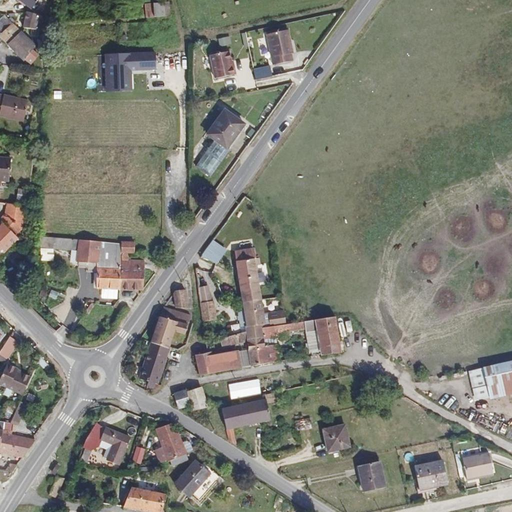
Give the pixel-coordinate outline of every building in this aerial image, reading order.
[(20,0),(32,10),(40,0),(20,0)] [(144,6),(147,19),(169,16),(166,2),(144,6)] [(42,30),(42,17),(27,13),(25,27),(42,30)] [(21,29),(3,17),(0,16),(0,34),(8,43),(21,29)] [(37,41),(25,32),(21,29),(8,43),(23,58),(27,54),(34,46),(37,41)] [(41,53),(34,46),(27,54),(34,61),(41,53)] [(289,47),(267,51),(273,81),(293,77),(291,70),(293,70),(289,47)] [(227,52),(219,53),(220,61),(228,60),(227,52)] [(154,54),(105,56),(106,80),(110,84),(115,84),(115,93),(131,92),(130,71),(130,66),(135,66),(135,71),(155,70),(154,54)] [(231,78),(230,72),(229,62),(209,65),(213,89),(234,85),(233,77),(231,78)] [(9,106),(0,104),(0,121),(4,123),(3,124),(26,129),(30,109),(9,105),(9,106)] [(222,121),(206,145),(214,151),(226,159),(226,158),(242,136),(222,121)] [(214,151),(210,156),(195,177),(209,187),(217,176),(229,160),(226,158),(226,159),(214,151)] [(9,158),(0,157),(0,185),(1,186),(1,185),(6,186),(9,158)] [(23,238),(26,215),(9,213),(7,223),(1,230),(4,233),(0,237),(0,263),(3,266),(20,248),(16,244),(23,238)] [(82,242),(44,238),(44,245),(81,248),(80,259),(99,261),(97,285),(101,285),(115,287),(118,287),(121,252),(122,245),(82,242)] [(218,265),(227,248),(212,239),(202,256),(218,265)] [(122,242),(122,245),(121,252),(126,252),(133,253),(134,243),(122,242)] [(243,305),(267,301),(260,260),(256,243),(238,245),(243,305)] [(118,287),(138,289),(140,286),(142,261),(126,260),(126,252),(121,252),(118,287)] [(115,287),(101,285),(101,295),(114,296),(115,287)] [(187,312),(182,287),(171,301),(174,314),(187,312)] [(291,323),(289,310),(269,314),(267,301),(243,305),(244,312),(239,313),(241,335),(246,334),(248,343),(249,344),(262,342),(261,329),(291,323)] [(214,306),(202,308),(204,317),(216,315),(214,306)] [(188,320),(162,313),(159,317),(149,348),(165,353),(170,338),(173,339),(181,341),(188,320)] [(329,314),(291,323),(261,329),(262,342),(249,344),(250,355),(251,365),(278,361),(271,335),(300,329),(300,330),(312,327),(316,348),(317,353),(338,349),(329,314)] [(216,315),(204,317),(205,326),(217,325),(216,315)] [(305,350),(316,348),(312,327),(300,330),(305,350)] [(246,334),(241,335),(226,341),(228,350),(248,343),(246,334)] [(17,341),(10,337),(0,355),(8,359),(17,341)] [(140,392),(146,394),(149,390),(150,391),(165,353),(149,348),(134,383),(141,387),(140,392)] [(235,359),(237,370),(251,365),(250,355),(244,356),(244,358),(235,359)] [(198,380),(237,370),(235,359),(212,364),(210,357),(207,357),(195,361),(198,380)] [(511,363),(483,369),(489,397),(511,391),(511,363)] [(0,386),(21,395),(28,377),(13,371),(13,369),(3,365),(0,372),(0,386)] [(483,369),(472,372),(477,399),(489,397),(483,369)] [(50,380),(44,373),(42,380),(47,384),(50,380)] [(204,391),(186,396),(189,410),(191,415),(209,411),(204,391)] [(186,396),(173,399),(175,411),(177,412),(189,410),(186,396)] [(218,412),(224,442),(235,448),(231,430),(269,420),(265,405),(274,403),(273,396),(263,398),(264,402),(218,412)] [(27,417),(22,429),(18,440),(24,440),(26,435),(29,435),(34,421),(27,417)] [(183,453),(167,421),(151,429),(167,460),(183,453)] [(109,441),(105,456),(116,460),(125,434),(102,425),(98,437),(109,441)] [(341,426),(320,431),(325,450),(346,445),(341,426)] [(100,453),(105,456),(109,441),(98,437),(96,443),(103,446),(100,453)] [(8,451),(22,453),(24,440),(18,440),(10,439),(9,447),(8,451)] [(0,467),(6,468),(8,451),(9,447),(0,445),(0,467)] [(88,447),(81,445),(78,457),(84,459),(88,447)] [(131,445),(129,459),(137,461),(139,446),(135,446),(131,445)] [(38,455),(22,453),(8,451),(6,468),(5,473),(24,476),(38,455)] [(489,451),(463,457),(467,476),(493,471),(489,451)] [(183,467),(172,485),(187,494),(193,486),(204,467),(188,458),(183,467)] [(443,458),(416,465),(422,489),(449,483),(443,458)] [(55,465),(52,463),(47,470),(49,472),(55,465)] [(378,464),(358,469),(364,496),(385,491),(378,464)] [(50,476),(43,495),(52,497),(59,479),(50,476)] [(128,484),(123,506),(158,510),(161,491),(128,484)]
